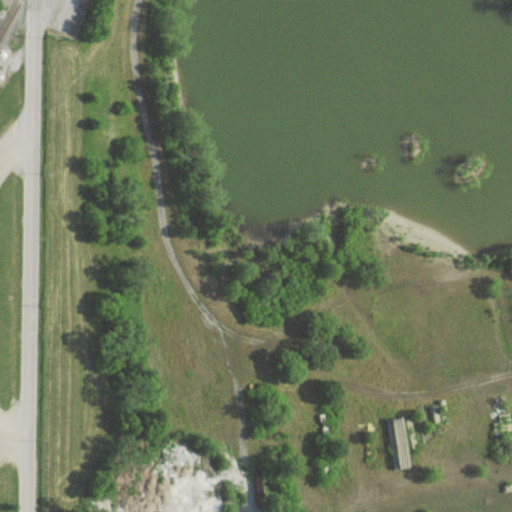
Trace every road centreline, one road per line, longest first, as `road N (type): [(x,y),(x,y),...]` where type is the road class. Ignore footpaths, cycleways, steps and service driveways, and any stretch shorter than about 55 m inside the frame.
road 1 (residential): [(511,416),(32,269)]
road 2 (residential): [(233,363),(222,327),(166,236),(138,77),(134,0)]
road 3 (residential): [(29,444),(0,430),(35,127)]
road 4 (residential): [(28,511),(32,269)]
road 5 (residential): [(35,127),(32,269)]
road 6 (residential): [(35,127),(35,0)]
